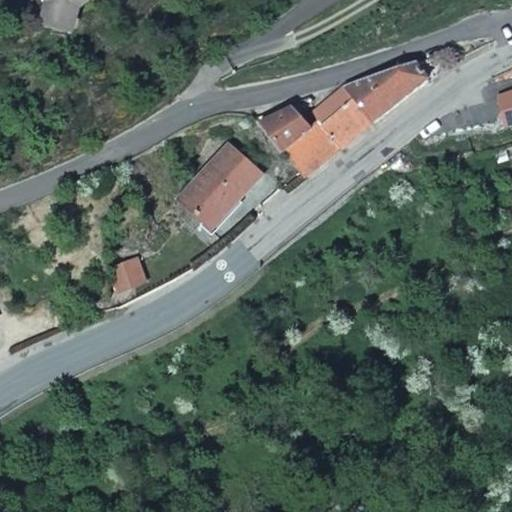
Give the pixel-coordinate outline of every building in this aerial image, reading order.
[(70,34),(78,9),(88,0),(91,0),(93,2),(94,0),(43,0),(47,5),(42,27),(70,34)] [(422,82),(428,76),(417,64),(344,88),(373,123),(422,82)] [(324,125),(342,150),(366,129),(373,123),(344,88),(340,90),(312,112),(319,121),(320,119),(325,124),(324,125)] [(511,93),(498,98),(506,128),(511,126),(511,93)] [(311,127),(294,109),(261,124),(286,154),(287,153),(314,131),(311,127)] [(342,150),(324,125),(325,124),(320,119),(319,121),(311,127),(314,131),(287,153),(306,179),(337,154),(342,150)] [(227,142),(180,197),(209,224),(225,207),(229,212),(263,176),(227,142)] [(214,229),(229,212),(225,207),(209,224),(214,229)] [(137,257),(111,266),(120,290),(145,281),(137,257)]
